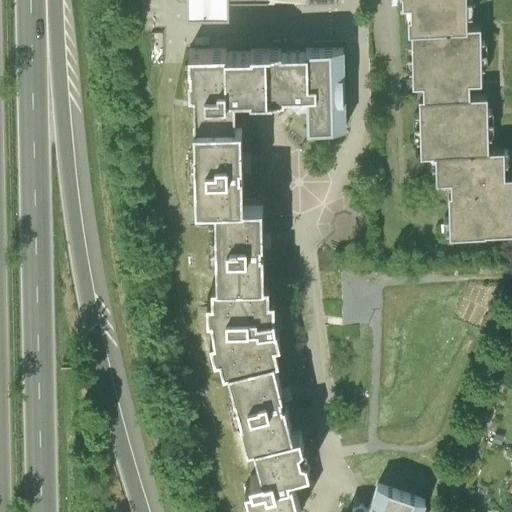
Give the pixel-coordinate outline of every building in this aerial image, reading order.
[(412,0),(412,3),(425,2),(426,31),(478,29),(476,0),(412,0)] [(495,100),(480,100),(480,90),(493,89),(491,29),(478,29),(426,31),(428,102),(430,157),(443,157),(497,155),(495,100)] [(305,44),(306,46),(281,47),(281,44),(265,45),(266,93),(284,93),(284,90),(293,90),(293,96),(290,98),(294,102),(299,107),(301,104),(307,104),(307,124),(345,123),(345,106),(343,106),(343,98),(344,98),(344,67),(342,67),(342,60),(343,60),(343,43),(305,44)] [(194,108),(195,119),(235,117),(235,102),(235,97),(234,92),(250,91),(250,94),(266,93),(265,45),(251,45),(251,47),(226,48),(226,45),(188,47),(189,63),(190,63),(190,71),(189,71),(189,88),(194,88),(194,103),(194,108)] [(242,117),(235,117),(195,119),(193,118),(194,147),(195,147),(196,171),(194,171),(195,200),(214,200),(243,197),(242,167),(250,166),(249,157),(249,150),(242,150),(242,117)] [(444,186),(455,186),(456,193),(457,237),(511,234),(511,183),(511,184),(511,155),(497,155),(443,157),(444,186)] [(215,251),(216,278),(264,277),(263,237),(262,197),(243,197),(214,200),(215,227),(216,227),(216,251),(215,251)] [(268,276),(264,277),(216,278),(211,278),(212,293),(207,293),(207,312),(211,312),(214,333),(210,334),(215,352),(220,351),(223,366),(228,364),(275,353),(279,352),(275,337),(280,336),(277,323),(281,322),(280,312),(279,304),(274,305),(274,291),(269,292),(268,276)] [(275,353),(228,364),(234,391),(235,391),(241,414),(240,414),(246,443),(253,441),(293,429),(284,392),(275,353)] [(300,427),(293,429),(253,441),(261,471),(249,474),(251,482),(244,484),(247,497),(252,498),(254,506),(251,510),(251,511),(297,511),(301,511),(294,482),(297,481),(300,483),(302,479),(306,473),(302,472),(302,468),(310,466),(307,454),(302,452),(299,444),(303,440),(300,427)] [(420,511),(425,499),(377,481),(368,508),(364,507),(362,501),(357,504),(352,506),(355,511),(354,511),(345,511),(344,511),(420,511)]
